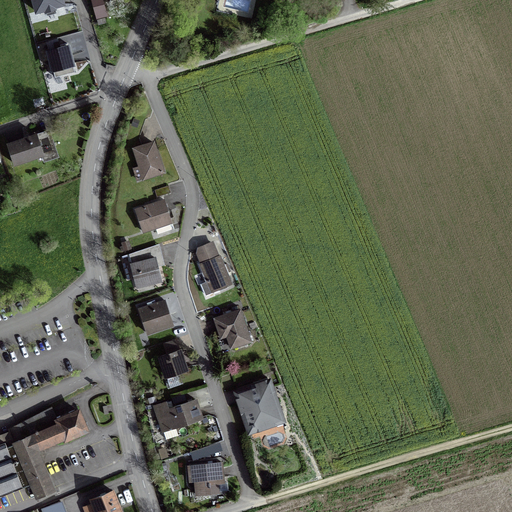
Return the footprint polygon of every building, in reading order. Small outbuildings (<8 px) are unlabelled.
[(64,0),(32,0),(35,12),(45,9),(45,10),(46,10),(47,13),(56,11),(55,7),(57,7),(56,6),(66,3),(64,0)] [(103,0),(91,0),(96,18),(108,15),(103,0)] [(70,42),(46,48),(51,70),(53,70),(55,76),(75,71),(73,64),(76,64),(70,42)] [(37,130),(7,140),(15,163),(41,154),(44,161),(59,156),(50,128),(38,132),(37,130)] [(154,139),(132,146),(138,165),(132,167),(133,169),(129,170),(133,180),(136,179),(136,180),(138,179),(140,183),(145,181),(145,179),(166,172),(154,139)] [(157,196),(171,192),(169,184),(154,189),(157,196)] [(165,197),(134,207),(143,232),(156,228),(158,233),(172,228),(170,223),(173,222),(165,197)] [(129,239),(121,242),(122,245),(120,246),(121,251),(124,250),(125,253),(132,250),(129,239)] [(213,243),(195,250),(209,284),(202,286),(206,295),(230,285),(213,243)] [(142,258),(130,261),(136,287),(163,281),(156,254),(154,255),(153,252),(141,255),(142,258)] [(127,263),(125,256),(118,258),(120,265),(127,263)] [(147,303),(138,306),(147,334),(175,325),(166,297),(155,301),(154,299),(147,301),(147,303)] [(242,312),(217,319),(222,336),(228,334),(233,348),(251,342),(242,312)] [(166,352),(157,355),(168,387),(183,382),(179,372),(189,369),(186,360),(190,359),(186,347),(182,348),(182,346),(178,348),(175,338),(163,342),(166,352)] [(269,384),(237,396),(250,433),(282,422),(269,384)] [(0,410),(23,401),(21,395),(0,403),(0,410)] [(167,404),(156,407),(164,431),(204,419),(198,400),(168,409),(167,404)] [(0,494),(30,483),(35,497),(55,489),(39,448),(63,439),(64,440),(90,430),(80,406),(54,417),(55,421),(0,442),(0,494)] [(223,465),(190,468),(193,496),(211,495),(210,483),(224,482),(223,465)] [(124,511),(115,489),(93,499),(95,505),(87,509),(88,511),(124,511)] [(44,511),(65,511),(61,501),(43,508),(44,511)]
